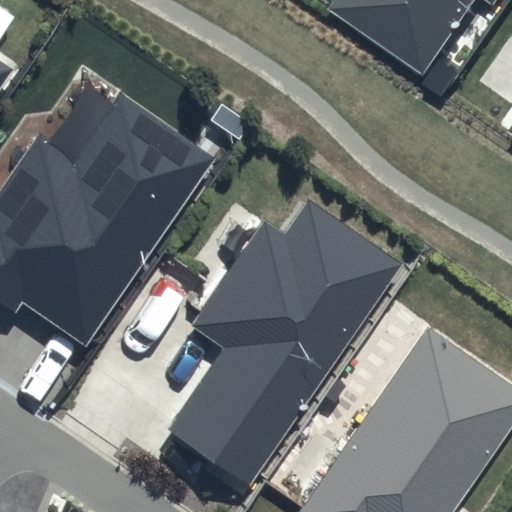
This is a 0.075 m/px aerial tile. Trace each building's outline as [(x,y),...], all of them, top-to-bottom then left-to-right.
[(338,0),(332,9),(423,71),(471,0),(483,0),(493,6),(497,0),(338,0)] [(0,100),(21,70),(0,55),(0,100)] [(219,156),(121,88),(72,160),(38,137),(0,192),(0,305),(12,313),(19,302),(86,348),(219,156)] [(400,262),(309,200),(285,234),(264,220),(192,325),(224,347),(168,429),(248,484),(400,262)] [(453,511),(511,428),(511,384),(429,327),(299,511),(453,511)]
